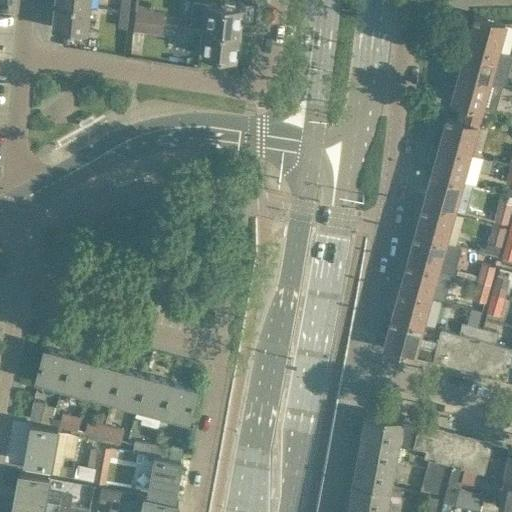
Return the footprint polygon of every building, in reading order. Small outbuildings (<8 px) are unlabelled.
[(128,12),(129,0),(120,0),(119,11),(128,12)] [(193,0),(191,25),(201,26),(236,30),(239,5),(233,4),(233,2),(224,1),(223,3),(199,0),(193,0)] [(86,31),(89,7),(54,3),(51,27),(86,31)] [(147,13),(148,9),(148,5),(138,4),(136,18),(146,20),(147,13)] [(163,22),(165,11),(148,9),(147,13),(146,20),(163,22)] [(126,27),(128,12),(119,11),(118,26),(126,27)] [(497,51),(505,22),(473,13),(465,42),(497,51)] [(162,32),(163,22),(146,20),(136,18),(134,28),(162,32)] [(233,55),(236,30),(201,26),(200,33),(198,51),(218,53),(217,56),(227,57),(227,54),(233,55)] [(497,51),(465,42),(457,70),(501,83),(502,83),(510,55),(497,51)] [(462,102),(487,109),(494,111),(501,83),(457,70),(449,99),(462,102)] [(457,118),(476,123),(483,125),(487,109),(462,102),(457,118)] [(445,115),(437,143),(469,152),(476,123),(457,118),(445,115)] [(461,180),(468,153),(470,153),(470,152),(437,143),(429,171),(461,180)] [(452,211),(461,180),(429,171),(421,202),(413,230),(445,239),(452,211)] [(500,202),(495,220),(506,223),(511,205),(500,202)] [(489,242),(500,245),(505,227),(494,224),(489,242)] [(437,269),(445,239),(413,230),(405,260),(437,269)] [(511,257),(511,238),(506,236),(501,254),(511,257)] [(429,297),(437,269),(405,260),(397,288),(429,297)] [(494,266),(483,263),(478,280),(489,283),(494,266)] [(509,278),(495,274),(490,293),(504,297),(509,278)] [(484,302),(489,283),(478,280),(473,299),(484,302)] [(421,325),(429,297),(397,288),(389,316),(421,325)] [(499,314),(504,297),(490,293),(485,310),(499,314)] [(416,345),(421,325),(389,316),(381,345),(432,359),(433,355),(434,350),(416,345)] [(477,338),(480,327),(462,322),(459,333),(477,338)] [(477,338),(459,333),(440,327),(439,330),(434,350),(433,355),(469,365),(477,338)] [(495,343),(498,332),(480,327),(477,338),(495,343)] [(507,370),(511,353),(511,347),(495,343),(477,338),(469,365),(506,375),(507,370)] [(43,343),(34,379),(192,417),(201,381),(43,343)] [(390,487),(400,430),(416,434),(419,426),(420,422),(403,418),(403,419),(365,413),(365,414),(367,414),(364,428),(363,428),(353,481),(390,487)] [(84,431),(121,439),(124,425),(88,417),(84,431)] [(25,462),(55,464),(58,422),(27,420),(25,462)] [(445,464),(453,435),(419,426),(416,434),(413,447),(426,451),(424,458),(428,459),(443,463),(445,464)] [(482,473),(487,453),(489,445),(456,436),(448,464),(452,465),(476,472),(482,473)] [(77,461),(74,474),(105,481),(114,445),(94,440),(88,464),(77,461)] [(511,481),(511,449),(510,449),(509,450),(506,449),(507,446),(490,441),(489,445),(487,453),(508,459),(504,480),(511,481)] [(139,511),(176,511),(185,455),(149,450),(139,511)] [(439,477),(443,463),(428,459),(424,473),(439,477)] [(452,465),(448,483),(459,486),(460,482),(472,486),(476,472),(452,465)] [(16,468),(8,511),(44,511),(50,473),(16,468)] [(435,491),(439,477),(424,473),(420,487),(435,491)] [(511,509),(511,481),(504,480),(499,507),(511,509)] [(385,511),(390,487),(353,481),(351,495),(352,495),(349,511),(385,511)] [(454,505),(458,490),(459,486),(448,483),(442,502),(454,505)] [(483,497),(458,490),(454,505),(479,511),(483,497)] [(436,496),(425,495),(423,509),(434,511),(436,496)]
